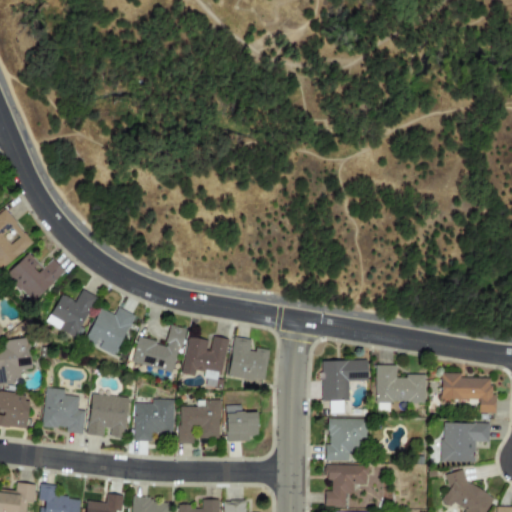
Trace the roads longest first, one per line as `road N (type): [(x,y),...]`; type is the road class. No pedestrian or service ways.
road 1 (tertiary): [(0,120),(41,206),(95,262),(175,299),(298,321)]
road 2 (residential): [(0,452),(148,471),(288,473)]
road 3 (tertiary): [(298,321),(511,355)]
road 4 (tertiary): [(298,321),(287,511)]
